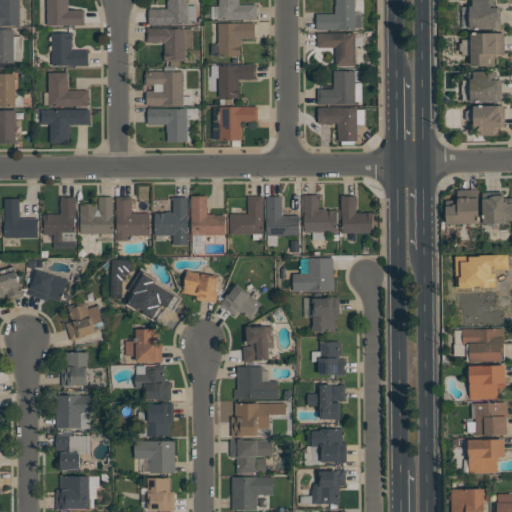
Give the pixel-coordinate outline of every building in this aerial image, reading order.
[(20,0),(20,26),(0,26),(0,0),(20,0)] [(68,0),(68,10),(84,9),(85,25),(47,25),(47,0),(68,0)] [(188,0),(188,24),(149,24),(149,8),(167,8),(167,0),(188,0)] [(257,19),(219,19),(218,0),(239,0),(239,4),(257,4),(257,19)] [(360,28),(355,28),(355,29),(317,29),(316,13),(335,13),(335,5),(335,0),(355,0),(355,15),(360,15),(360,28)] [(494,0),(494,7),(501,7),(501,29),(469,29),(469,5),(472,5),(472,0),(494,0)] [(255,22),(255,39),(252,39),(252,37),(239,37),(240,56),(218,56),(218,23),(255,22)] [(185,60),(164,60),(164,42),(159,42),(159,43),(152,43),(152,42),(147,42),(147,28),(185,27),(185,60)] [(0,29),(14,29),(14,36),(21,36),(21,61),(14,61),(14,62),(0,62),(0,29)] [(71,32),(71,50),(88,50),(88,65),(52,65),(52,33),(71,32)] [(317,32),(355,32),(355,65),(335,66),(335,47),(317,47),(317,32)] [(504,33),(504,53),(494,53),(494,65),(470,65),(470,33),(504,33)] [(218,97),(218,66),(237,66),(237,64),(256,64),(256,79),(239,79),(239,97),(218,97)] [(355,70),(355,104),(317,104),(317,89),(333,89),(333,70),(355,70)] [(146,105),(146,90),(162,90),(162,85),(146,85),(146,71),(183,71),(183,105),(146,105)] [(490,71),(490,77),(492,77),(492,80),(498,80),(498,85),(502,85),(502,102),(470,102),(470,78),(473,78),(473,71),(490,71)] [(88,90),(88,106),(48,106),(48,72),(68,72),(68,90),(88,90)] [(0,73),(15,73),(15,106),(0,106),(0,73)] [(474,105),(499,105),(499,112),(501,112),(501,115),(502,115),(502,118),(505,118),(505,126),(499,126),(499,135),(478,135),(478,129),(474,129),(474,105)] [(213,107),(220,107),(220,106),(258,106),(258,122),(242,122),(242,140),(220,140),(220,139),(212,139),(212,131),(213,131),(213,107)] [(357,107),(357,140),(338,140),(338,131),(337,131),(337,123),(318,123),(318,107),(357,107)] [(187,141),(167,141),(167,132),(166,132),(166,124),(148,124),(148,108),(187,108),(187,141)] [(69,124),(70,142),(50,143),(50,123),(40,123),(40,109),(89,109),(89,124),(69,124)] [(16,143),(0,143),(0,110),(16,110),(16,143)] [(446,223),(446,199),(457,199),(457,190),(479,190),(479,223),(446,223)] [(504,198),(511,198),(511,219),(506,220),(506,223),(483,223),(482,192),(504,192),(504,198)] [(325,231),(325,239),(313,240),(313,232),(304,232),(303,195),(321,194),(321,197),(319,197),(319,210),(319,208),(326,208),(326,211),(327,211),(327,210),(337,210),(337,231),(325,231)] [(374,233),(341,233),(341,195),(356,195),(356,200),(356,206),(356,212),(374,212),(374,233)] [(43,214),(61,214),(61,208),(60,208),(60,202),(61,202),(61,196),(76,196),(76,216),(74,216),(74,232),(75,232),(75,248),(54,248),(54,241),(53,241),(53,234),(43,234),(43,214)] [(80,203),(97,203),(97,210),(98,210),(98,196),(113,196),(113,233),(80,233),(80,203)] [(116,196),(131,196),(132,213),(150,212),(150,234),(128,235),(128,240),(116,240),(116,233),(117,233),(117,215),(116,215),(116,196)] [(192,234),(192,217),(191,217),(191,196),(207,196),(207,214),(215,214),(225,214),(225,234),(192,234)] [(230,234),(230,213),(248,213),(248,196),(263,196),(263,234),(230,234)] [(282,196),(282,215),(299,215),(299,235),(266,235),(266,196),(282,196)] [(188,244),(173,244),(173,234),(154,234),(154,227),(153,227),(153,222),(154,222),(154,212),(166,212),(166,211),(172,211),(172,213),(173,213),(173,197),(188,197),(188,233),(188,244)] [(38,237),(4,237),(4,198),(20,198),(20,218),(38,218),(38,237)] [(333,257),(333,279),(334,279),(334,290),(293,291),(293,273),(308,273),(308,258),(333,257)] [(474,280),(481,280),(481,261),(509,261),(509,278),(492,278),(492,292),(495,292),(495,319),(471,319),(471,299),(474,299),(474,280)] [(21,294),(8,298),(6,293),(5,294),(5,296),(0,297),(0,270),(13,266),(19,284),(18,284),(21,294)] [(28,294),(32,283),(38,269),(68,280),(61,301),(48,297),(47,300),(28,294)] [(215,302),(196,299),(197,295),(182,292),(183,287),(184,287),(186,279),(185,279),(186,270),(192,271),(219,276),(216,290),(217,290),(215,302)] [(161,325),(156,322),(157,321),(140,311),(149,297),(136,289),(145,274),(179,296),(161,325)] [(251,320),(238,310),(234,316),(219,304),(227,294),(228,295),(237,283),(250,293),(249,294),(262,304),(254,314),(255,315),(251,320)] [(339,296),(339,317),(335,317),(335,331),(329,331),(329,330),(321,330),(321,331),(312,331),(312,325),(313,325),(313,317),(309,317),(309,297),(326,297),(326,296),(339,296)] [(93,323),(96,332),(83,335),(84,337),(71,340),(66,323),(72,321),(68,306),(85,301),(87,308),(98,305),(102,321),(93,323)] [(273,326),(273,330),(272,330),(272,336),(273,336),(274,347),(269,348),(269,360),(250,360),(250,361),(243,362),(243,345),(250,345),(250,344),(247,344),(246,325),(252,325),(252,326),(273,326)] [(502,361),(470,361),(469,345),(462,345),(462,328),(504,328),(504,352),(501,352),(502,361)] [(158,329),(158,342),(162,342),(162,362),(151,362),(151,361),(136,361),(136,355),(125,355),(125,340),(136,340),(136,329),(158,329)] [(346,375),(336,375),(336,374),(319,374),(319,358),(320,358),(320,341),(339,341),(339,359),(346,359),(346,375)] [(88,384),(74,384),(74,386),(61,386),(61,365),(66,365),(66,352),(88,352),(88,384)] [(470,399),(469,365),(505,365),(505,388),(498,388),(498,399),(470,399)] [(171,400),(156,400),(156,399),(144,399),(144,387),(135,387),(136,373),(145,373),(146,366),(165,367),(164,382),(171,382),(171,400)] [(277,399),(260,399),(260,398),(234,398),(234,389),(237,389),(237,366),(264,366),(264,373),(262,373),(262,380),(277,380),(277,399)] [(307,405),(307,393),(319,393),(319,385),(340,385),(340,384),(345,384),(345,399),(337,399),(337,402),(341,402),(341,420),(335,420),(335,418),(320,418),(320,405),(307,405)] [(95,395),(95,412),(90,412),(90,428),(80,428),(56,428),(56,395),(95,395)] [(476,435),(475,402),(506,402),(507,434),(476,435)] [(137,436),(137,423),(147,423),(147,404),(162,404),(162,403),(174,403),(174,422),(170,422),(170,436),(137,436)] [(286,403),(286,414),(270,414),(270,428),(257,428),(257,435),(243,435),(243,436),(231,436),(231,416),(235,416),(235,403),(286,403)] [(311,442),(308,442),(308,434),(311,434),(311,430),(320,430),(320,428),(342,428),(342,443),(347,443),(347,462),(334,462),(334,461),(311,461),(311,442)] [(80,469),(67,469),(67,470),(61,470),(61,452),(62,452),(62,450),(56,450),(56,431),(74,431),(74,435),(80,435),(80,469)] [(230,457),(230,439),(243,439),(243,440),(273,440),(272,456),(256,456),(256,458),(266,458),(266,471),(256,471),(256,473),(242,472),(242,474),(237,474),(237,457),(230,457)] [(468,439),(504,439),(505,457),(498,457),(499,461),(497,461),(497,472),(469,473),(468,439)] [(175,473),(150,473),(150,458),(134,458),(134,440),(175,440),(175,473)] [(345,470),(345,486),(339,486),(339,504),(334,504),(334,503),(312,503),(312,495),(311,495),(311,490),(312,490),(314,483),(319,483),(319,471),(332,471),(332,470),(345,470)] [(57,489),(60,489),(60,476),(90,476),(90,508),(68,508),(68,509),(57,509),(57,489)] [(232,510),(232,476),(273,476),(273,494),(257,494),(257,510),(232,510)] [(174,511),(160,511),(160,510),(148,510),(148,482),(147,482),(147,477),(163,477),(170,477),(170,491),(174,491),(174,511)] [(484,511),(451,511),(451,488),(484,488),(484,511)] [(511,493),(511,511),(497,511),(497,493),(511,493)]
